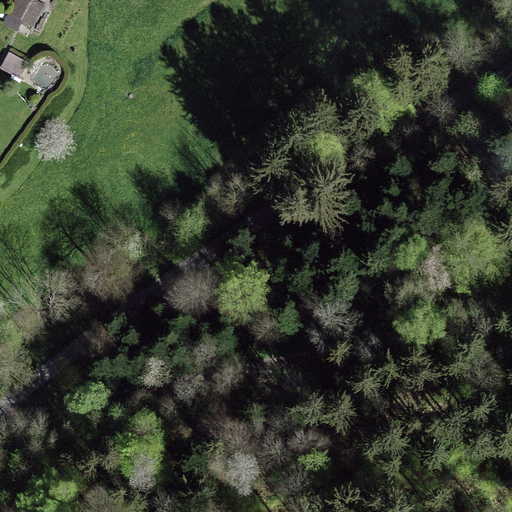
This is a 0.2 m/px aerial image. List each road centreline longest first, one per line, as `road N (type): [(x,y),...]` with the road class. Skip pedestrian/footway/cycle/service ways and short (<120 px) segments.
road 1 (residential): [(0,411),(249,222),(511,70)]
road 2 (track): [(511,321),(0,415)]
